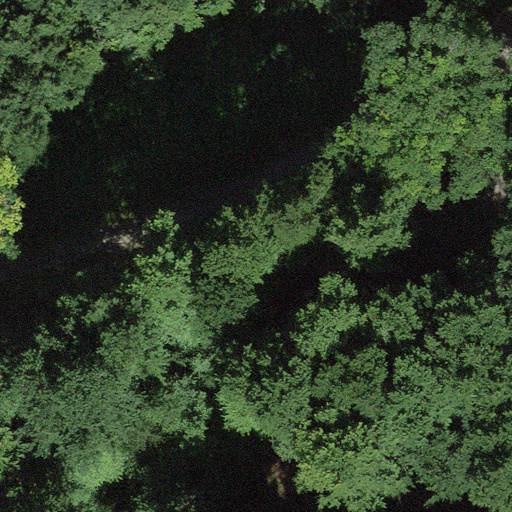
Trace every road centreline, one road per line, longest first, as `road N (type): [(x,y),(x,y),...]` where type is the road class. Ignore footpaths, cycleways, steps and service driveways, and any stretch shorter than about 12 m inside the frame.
road 1 (track): [(0,245),(496,53)]
road 2 (track): [(511,234),(499,213),(496,53)]
